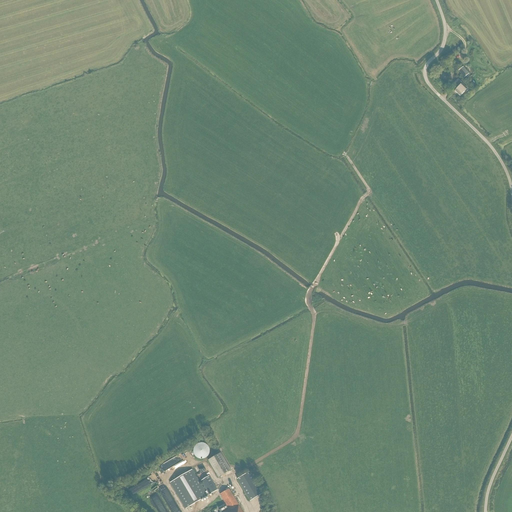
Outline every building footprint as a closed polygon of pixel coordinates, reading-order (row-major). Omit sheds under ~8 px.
[(464,78),(469,74),(463,67),(458,71),(464,78)] [(460,96),(464,92),(467,89),(461,83),(458,80),(453,85),(457,89),(455,91),(460,96)] [(197,458),(201,459),(205,458),(208,456),(209,452),(209,449),(207,445),(204,443),(200,443),(196,445),(194,448),(193,452),(194,455),(197,458)] [(208,460),(218,478),(231,470),(220,453),(208,460)] [(250,471),(255,480),(260,477),(256,469),(250,471)] [(199,482),(192,470),(170,483),(185,509),(217,490),(209,476),(199,482)] [(250,501),(262,494),(249,472),(237,479),(250,501)] [(242,511),(229,489),(220,494),(226,504),(218,508),(220,511),(221,511),(228,508),(229,509),(223,511),(242,511)]
